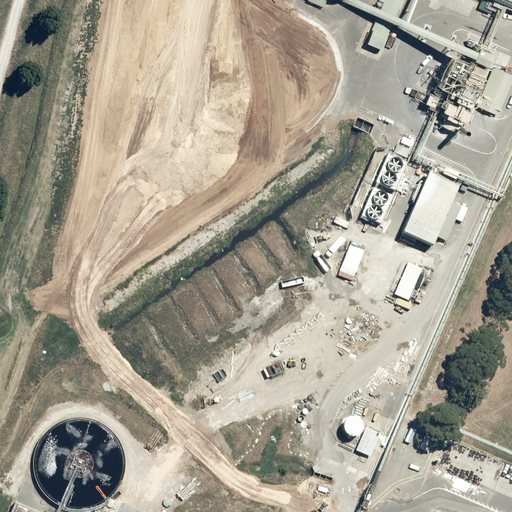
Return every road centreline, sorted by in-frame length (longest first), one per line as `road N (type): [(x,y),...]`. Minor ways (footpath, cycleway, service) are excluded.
road 1 (track): [(336,507),(289,502),(242,482),(103,354),(80,309),(121,0)]
road 2 (track): [(132,506),(189,435),(260,395),(361,371)]
road 3 (track): [(196,0),(174,115),(141,161),(96,186)]
